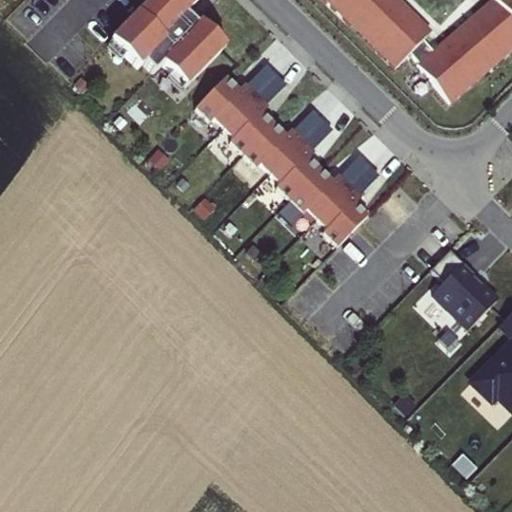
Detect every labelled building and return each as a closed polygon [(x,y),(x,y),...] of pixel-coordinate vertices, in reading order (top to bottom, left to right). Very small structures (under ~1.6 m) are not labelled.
[(142,66),(153,76),(162,67),(185,90),(224,50),(199,26),(196,28),(184,16),(198,2),(195,0),(151,0),(110,43),(137,70),(142,66)] [(323,0),(395,70),(408,56),(449,105),(511,50),(511,0),(493,0),(476,15),(479,18),(459,35),(457,32),(431,54),(422,43),(427,37),(417,27),(420,24),(395,0),(323,0)] [(246,89),(256,99),(276,79),(266,69),(246,89)] [(276,79),(256,99),(266,109),(286,88),(276,79)] [(226,81),(195,113),(210,127),(213,123),(223,133),(256,99),(246,89),(245,88),(239,94),(226,81)] [(266,109),(256,99),(223,133),(233,142),(230,146),(243,159),(273,128),(262,116),(268,110),(266,109)] [(292,134),(302,144),(322,124),(312,114),(292,134)] [(322,124),(302,144),(312,154),(332,133),(322,124)] [(273,128),(243,159),(256,172),(260,168),(269,178),(302,144),(292,134),(291,133),(285,139),(273,128)] [(302,144),(269,178),(279,187),(276,191),(289,204),(319,173),(308,161),(314,155),(312,154),(302,144)] [(338,179),(348,189),(368,168),(358,159),(338,179)] [(368,168),(348,189),(358,199),(378,178),(368,168)] [(319,173),(289,204),(302,217),(306,213),(315,222),(348,189),(338,179),(337,178),(331,184),(319,173)] [(348,189),(315,222),(325,232),(322,236),(336,250),(367,219),(354,206),(360,200),(358,199),(348,189)] [(443,218),(427,234),(441,249),(458,233),(443,218)]
